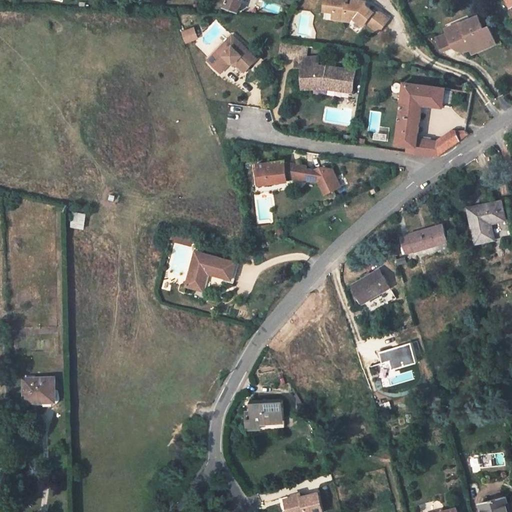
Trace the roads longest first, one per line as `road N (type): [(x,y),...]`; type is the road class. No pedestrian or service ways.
road 1 (residential): [(428,173),(346,242),(251,347),(213,446)]
road 2 (residential): [(428,173),(410,160),(244,131)]
